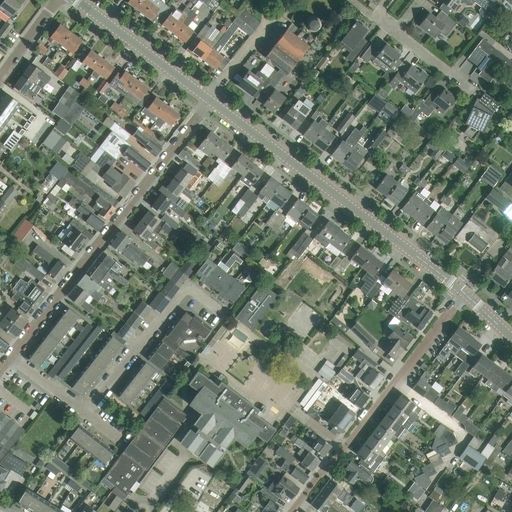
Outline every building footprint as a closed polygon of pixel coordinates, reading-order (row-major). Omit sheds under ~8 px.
[(0,10),(10,18),(20,4),(14,0),(4,0),(0,6),(0,10)] [(140,11),(148,0),(129,0),(128,3),(140,11)] [(160,17),(168,6),(160,0),(148,0),(140,11),(150,20),(155,13),(160,17)] [(222,2),(218,0),(199,0),(214,12),(222,2)] [(498,8),(486,0),(440,0),(453,10),(461,0),(467,5),(472,5),(475,2),(492,15),(498,8)] [(174,33),(191,10),(186,6),(182,12),(175,7),(173,10),(168,6),(160,17),(161,17),(162,15),(167,18),(162,25),(174,33)] [(260,22),(243,9),(237,17),(255,30),(261,22),(260,22)] [(197,14),(191,10),(174,33),(185,42),(191,34),(193,31),(188,27),(197,14)] [(447,35),(457,22),(444,13),(438,20),(429,13),(419,26),(435,38),(440,31),(444,35),(447,35)] [(305,25),(307,29),(310,31),(313,32),(317,31),(320,29),(321,26),(322,24),(321,20),(319,17),(316,15),(312,15),(308,16),(306,18),(305,22),(305,25)] [(223,58),(218,54),(238,27),(250,36),(255,30),(237,17),(237,16),(227,29),(212,49),(204,60),(215,69),(223,58)] [(352,27),(341,41),(352,49),(345,58),(351,62),(360,51),(354,47),(368,30),(356,21),(356,22),(354,24),(353,23),(351,26),(352,27)] [(0,36),(3,39),(12,27),(6,23),(0,30),(0,36)] [(62,45),(71,32),(60,24),(49,40),(53,43),(55,40),(62,45)] [(212,49),(227,29),(223,26),(219,32),(218,31),(211,41),(204,36),(210,29),(205,25),(191,43),(196,47),(193,52),(204,60),(212,49)] [(287,74),(309,46),(305,43),(313,32),(310,31),(307,29),(300,38),(287,29),(265,57),(280,69),(287,74)] [(70,56),(82,40),(71,32),(62,45),(68,49),(65,52),(70,56)] [(511,61),(483,39),(476,46),(460,68),(467,59),(477,66),(476,68),(470,76),(477,68),(481,71),(478,75),(489,83),(495,76),(487,70),(493,62),(511,76),(511,61)] [(390,68),(400,54),(398,53),(399,52),(394,47),(393,49),(386,43),(383,47),(380,45),(379,47),(373,42),(360,58),(367,63),(370,59),(373,61),(372,62),(378,66),(381,61),(390,68)] [(48,50),(40,43),(36,48),(44,55),(48,50)] [(94,70),(102,59),(91,50),(83,62),(94,70)] [(47,57),(41,65),(45,68),(51,60),(47,57)] [(323,57),(315,67),(321,71),(329,61),(323,57)] [(106,78),(114,67),(102,59),(94,70),(90,76),(96,80),(101,74),(106,78)] [(78,60),(72,68),(76,72),(82,63),(78,60)] [(353,74),(359,66),(354,62),(348,70),(353,74)] [(43,89),(51,78),(31,63),(22,75),(32,82),(33,82),(41,88),(43,89)] [(62,80),(68,71),(60,65),(57,70),(55,69),(52,73),(62,80)] [(421,84),(427,76),(421,71),(420,73),(411,66),(403,75),(398,71),(389,83),(395,88),(400,81),(415,93),(422,84),(421,84)] [(262,92),(271,80),(277,72),(274,69),(267,77),(260,71),(257,72),(254,76),(246,69),(241,76),(243,78),(238,85),(252,96),(253,95),(257,98),(262,92)] [(273,88),(281,77),(285,73),(280,69),(276,73),(268,84),(273,88)] [(125,95),(137,80),(125,72),(122,76),(117,73),(109,83),(115,87),(115,90),(125,97),(126,96),(125,95)] [(41,88),(33,82),(32,82),(22,75),(14,87),(39,105),(43,99),(37,94),(41,88)] [(82,86),(87,80),(83,77),(79,84),(82,86)] [(429,79),(424,85),(429,88),(434,83),(429,79)] [(91,83),(87,80),(82,86),(84,87),(87,89),(91,83)] [(104,80),(96,90),(102,94),(109,84),(104,80)] [(125,95),(126,96),(142,107),(151,95),(146,91),(148,88),(137,80),(125,95)] [(80,93),(70,86),(59,101),(69,108),(80,93)] [(280,105),(286,98),(275,89),(263,104),(274,113),(280,105)] [(427,117),(434,108),(437,105),(445,111),(449,105),(451,106),(457,98),(444,89),(439,96),(437,95),(432,91),(424,101),(422,99),(407,117),(413,122),(421,112),(427,117)] [(4,92),(0,97),(0,99),(15,111),(20,104),(8,95),(5,92),(4,92)] [(290,100),(295,104),(298,101),(301,95),(296,92),(290,100)] [(386,104),(374,95),(369,101),(381,110),(386,104)] [(491,116),(489,115),(492,110),(495,111),(500,104),(488,95),(483,101),(482,104),(477,101),(474,107),(473,107),(465,124),(469,126),(463,133),(473,140),(479,131),(483,133),(491,116)] [(159,117),(167,106),(156,97),(150,106),(147,105),(142,112),(155,122),(159,117)] [(0,99),(0,110),(10,118),(15,111),(0,99)] [(293,104),(282,119),(296,129),(310,110),(298,101),(295,104),(294,105),(293,104)] [(114,110),(118,105),(114,102),(110,107),(114,110)] [(386,104),(381,110),(390,117),(395,111),(386,104)] [(122,108),(118,105),(114,110),(118,113),(122,108)] [(171,125),(179,114),(167,106),(159,117),(155,122),(154,124),(160,128),(165,121),(171,125)] [(0,110),(0,120),(5,124),(10,118),(0,110)] [(314,143),(328,123),(322,119),(318,125),(313,122),(320,113),(316,110),(308,121),(312,123),(303,135),(314,143)] [(355,116),(350,113),(337,130),(342,134),(355,116)] [(62,118),(55,128),(62,133),(69,124),(62,118)] [(138,129),(146,135),(150,129),(146,127),(145,128),(141,125),(133,119),(130,123),(138,129)] [(130,135),(123,129),(114,122),(110,129),(126,141),(130,136),(130,135)] [(334,138),(329,133),(333,127),(328,123),(314,143),(324,151),(334,138)] [(416,125),(414,128),(429,140),(432,137),(416,125)] [(351,151),(357,142),(367,129),(363,127),(360,131),(355,128),(345,140),(349,143),(347,146),(341,141),(331,155),(342,163),(351,151)] [(154,142),(137,129),(134,132),(132,135),(145,145),(143,147),(147,151),(155,157),(162,148),(161,148),(154,142)] [(166,142),(150,129),(146,135),(162,147),(166,142)] [(380,129),(368,145),(374,150),(386,134),(380,129)] [(11,151),(22,136),(18,134),(14,130),(8,138),(3,145),(11,151)] [(54,130),(44,144),(52,150),(62,137),(54,130)] [(436,131),(432,137),(437,141),(441,135),(436,131)] [(212,152),(221,140),(210,132),(198,148),(208,156),(212,152)] [(500,137),(492,140),(494,146),(502,144),(500,137)] [(24,138),(20,144),(25,147),(29,142),(24,138)] [(432,139),(427,145),(439,154),(444,148),(432,139)] [(223,160),(232,148),(221,140),(212,152),(223,160)] [(352,171),(362,157),(368,150),(357,142),(351,151),(342,163),(352,171)] [(144,172),(151,163),(129,146),(123,155),(136,165),(144,172)] [(120,175),(110,167),(116,160),(104,151),(95,163),(99,167),(129,190),(135,183),(122,173),(120,175)] [(242,175),(251,163),(241,155),(232,167),(242,175)] [(88,164),(79,157),(71,166),(80,173),(88,164)] [(458,157),(452,165),(464,174),(470,166),(458,157)] [(201,166),(191,158),(187,163),(197,171),(201,166)] [(213,183),(226,165),(221,161),(210,174),(209,173),(206,177),(209,179),(213,183)] [(385,175),(393,164),(388,161),(381,171),(385,175)] [(188,182),(192,177),(197,171),(187,163),(183,169),(182,168),(174,178),(189,190),(193,186),(188,182)] [(253,183),(262,171),(251,163),(242,175),(239,180),(249,188),(252,183),(253,183)] [(51,172),(60,179),(66,171),(57,164),(51,172)] [(404,173),(408,168),(403,164),(399,169),(404,173)] [(230,169),(226,165),(213,183),(217,186),(230,169)] [(490,165),(485,171),(498,181),(503,175),(490,165)] [(129,190),(99,167),(96,172),(112,185),(111,187),(124,197),(129,190)] [(115,208),(108,202),(100,196),(68,171),(57,185),(56,185),(60,188),(61,189),(67,182),(71,185),(83,195),(85,192),(86,193),(96,201),(97,202),(92,208),(99,213),(107,220),(115,208)] [(511,171),(499,188),(511,198),(511,171)] [(50,174),(39,188),(47,194),(58,180),(50,174)] [(386,196),(396,184),(391,180),(391,179),(386,175),(376,188),(386,196)] [(267,203),(280,185),(270,177),(259,191),(260,192),(257,196),(253,193),(244,205),(249,209),(258,197),(267,203)] [(192,193),(189,190),(174,178),(166,188),(170,191),(166,197),(176,205),(181,199),(178,196),(181,192),(188,198),(191,200),(195,195),(192,193)] [(429,183),(422,179),(418,184),(425,188),(429,183)] [(397,204),(407,191),(401,186),(400,187),(396,184),(386,196),(397,204)] [(281,208),(285,201),(291,193),(280,185),(267,203),(265,205),(274,212),(265,224),(269,228),(280,213),(277,211),(279,207),(281,208)] [(10,186),(0,199),(7,204),(17,191),(10,186)] [(244,205),(253,193),(247,189),(240,199),(245,203),(243,205),(244,205)] [(493,189),(485,198),(503,212),(510,203),(493,189)] [(412,216),(425,198),(416,191),(413,195),(412,194),(402,208),(412,216)] [(54,196),(50,193),(46,198),(47,198),(50,201),(54,204),(58,199),(54,196)] [(186,212),(176,205),(166,197),(161,193),(152,206),(162,214),(167,207),(181,217),(186,212)] [(452,200),(444,195),(440,200),(448,206),(452,200)] [(104,222),(80,204),(72,198),(69,201),(78,208),(77,209),(88,218),(85,221),(98,231),(104,222)] [(423,224),(433,210),(429,207),(432,203),(425,198),(412,216),(423,224)] [(291,207),(286,213),(287,213),(292,217),(287,222),(293,227),(297,221),(308,207),(297,199),(291,207)] [(308,207),(297,221),(308,229),(312,223),(318,215),(308,207)] [(161,228),(157,224),(160,220),(148,211),(141,221),(157,234),(158,234),(162,229),(168,233),(171,229),(165,223),(161,228)] [(280,213),(269,228),(275,232),(283,221),(284,220),(286,217),(285,217),(280,213)] [(436,235),(446,222),(441,219),(442,218),(436,213),(426,227),(436,235)] [(165,214),(161,219),(175,229),(179,225),(165,214)] [(457,230),(463,223),(461,222),(453,216),(452,215),(446,222),(436,235),(447,244),(457,230)] [(76,252),(87,238),(82,234),(86,229),(73,219),(69,224),(73,228),(69,233),(65,229),(63,229),(58,236),(58,238),(76,252)] [(492,238),(483,230),(469,219),(454,238),(461,244),(467,236),(470,239),(467,242),(481,252),(492,238)] [(47,238),(33,226),(27,221),(16,235),(22,240),(32,228),(43,242),(47,238)] [(152,240),(157,234),(141,221),(133,230),(144,239),(143,241),(154,250),(158,245),(152,240)] [(330,242),(340,230),(328,221),(319,234),(318,233),(314,238),(320,242),(324,237),(330,242)] [(131,242),(132,239),(120,230),(114,237),(146,262),(150,256),(131,242)] [(336,256),(350,238),(340,230),(330,242),(326,247),(327,248),(336,256)] [(290,259),(308,236),(303,232),(285,255),(290,259)] [(312,239),(308,236),(290,259),(293,255),(297,259),(312,239)] [(146,262),(114,237),(109,244),(117,250),(121,254),(133,263),(134,261),(142,267),(142,266),(146,262)] [(202,243),(197,248),(205,255),(210,249),(202,243)] [(235,244),(232,249),(245,259),(249,253),(236,243),(235,244)] [(68,269),(60,263),(58,261),(37,245),(33,250),(49,262),(47,264),(52,268),(48,274),(50,275),(58,281),(68,269)] [(362,267),(371,255),(360,247),(351,259),(355,262),(362,267)] [(4,249),(0,253),(0,255),(5,259),(10,253),(4,249)] [(103,251),(94,262),(102,269),(109,275),(118,282),(118,281),(124,286),(128,281),(117,272),(122,266),(103,251)] [(511,274),(511,264),(511,262),(511,254),(507,251),(502,257),(503,257),(489,276),(503,287),(511,276),(511,274)] [(374,273),(382,263),(371,255),(362,267),(367,271),(361,279),(365,282),(365,283),(361,288),(361,290),(367,294),(372,286),(380,276),(379,277),(374,273)] [(30,264),(19,256),(13,264),(24,272),(25,270),(30,265),(30,264)] [(334,270),(341,260),(337,256),(329,266),(334,270)] [(349,261),(344,257),(341,260),(334,270),(339,274),(349,261)] [(203,283),(217,265),(208,258),(194,274),(200,279),(199,280),(203,283)] [(262,266),(266,261),(262,258),(258,263),(262,266)] [(188,259),(180,270),(188,276),(196,265),(188,259)] [(329,287),(336,276),(308,259),(301,270),(329,287)] [(104,281),(109,275),(102,269),(94,262),(85,274),(93,280),(98,284),(108,292),(112,288),(104,281)] [(179,287),(188,276),(180,270),(171,263),(162,274),(170,280),(179,287)] [(45,276),(30,265),(25,270),(40,282),(45,276)] [(213,289),(226,272),(217,265),(203,283),(207,286),(208,285),(213,289)] [(392,290),(402,277),(392,270),(383,283),(392,290)] [(222,297),(235,280),(226,272),(213,289),(218,293),(217,294),(222,297)] [(94,289),(98,284),(93,280),(85,274),(77,284),(85,291),(84,291),(89,295),(98,302),(102,296),(94,289)] [(409,297),(405,293),(412,284),(402,277),(392,290),(400,295),(387,312),(388,312),(395,317),(403,306),(409,297)] [(37,308),(48,293),(30,280),(20,294),(16,291),(16,292),(37,308)] [(170,280),(161,292),(170,299),(179,287),(170,280)] [(232,304),(245,287),(235,280),(222,297),(226,300),(232,304)] [(421,281),(416,289),(417,290),(419,287),(422,289),(425,284),(421,281)] [(373,287),(372,286),(367,294),(365,296),(371,300),(381,285),(377,282),(373,287)] [(252,331),(279,297),(262,283),(235,318),(252,331)] [(84,301),(89,295),(84,291),(85,291),(77,284),(68,296),(75,302),(88,312),(92,308),(84,301)] [(37,308),(16,292),(11,298),(20,305),(18,308),(30,317),(37,308)] [(159,314),(170,300),(170,299),(161,292),(160,292),(149,306),(152,308),(159,314)] [(143,319),(152,308),(149,306),(142,301),(134,312),(143,319)] [(420,330),(432,313),(424,308),(424,307),(416,301),(409,310),(403,306),(395,317),(401,322),(402,320),(409,325),(411,322),(420,330)] [(76,322),(80,317),(67,307),(60,315),(73,326),(81,331),(84,328),(76,322)] [(27,320),(19,314),(12,308),(5,317),(20,329),(27,320)] [(135,330),(143,319),(134,312),(126,323),(135,330)] [(200,343),(211,329),(194,315),(193,317),(186,312),(180,319),(178,317),(165,334),(166,335),(161,341),(160,340),(175,352),(189,363),(192,358),(178,347),(184,339),(194,338),(200,343)] [(20,329),(5,317),(0,313),(0,326),(14,337),(20,329)] [(73,326),(60,315),(54,324),(67,334),(73,326)] [(335,317),(330,322),(335,326),(340,321),(335,317)] [(86,335),(92,327),(88,323),(81,332),(86,335)] [(126,341),(135,330),(126,323),(117,334),(126,341)] [(369,347),(375,341),(356,323),(350,329),(369,347)] [(67,334),(54,324),(47,332),(60,343),(67,334)] [(96,337),(103,329),(98,326),(92,334),(96,337)] [(402,347),(411,336),(397,326),(388,337),(391,339),(383,349),(384,350),(392,356),(400,346),(402,347)] [(444,358),(449,351),(454,355),(469,335),(458,327),(444,346),(438,354),(444,358)] [(60,343),(47,332),(40,341),(53,351),(60,343)] [(79,344),(86,335),(81,332),(75,340),(79,344)] [(336,332),(330,341),(339,348),(333,358),(339,362),(348,349),(352,352),(356,346),(336,332)] [(89,346),(96,337),(92,334),(85,342),(89,346)] [(124,345),(111,335),(104,344),(117,354),(124,345)] [(467,362),(480,344),(469,335),(454,355),(463,361),(454,373),(460,377),(469,364),(467,362)] [(9,344),(1,337),(0,336),(0,350),(1,351),(2,352),(9,344)] [(72,352),(79,344),(75,340),(68,349),(72,352)] [(175,352),(160,340),(153,349),(168,360),(175,352)] [(53,351),(40,341),(34,349),(47,360),(53,351)] [(83,354),(89,346),(85,342),(78,351),(83,354)] [(117,354),(104,344),(97,352),(110,362),(117,354)] [(205,357),(211,348),(207,345),(201,354),(205,357)] [(47,360),(34,349),(27,358),(40,368),(47,360)] [(66,361),(72,352),(68,349),(61,357),(66,361)] [(168,360),(153,349),(146,359),(160,370),(168,360)] [(76,362),(83,354),(78,351),(72,359),(76,362)] [(110,362),(97,352),(90,361),(103,371),(110,362)] [(483,375),(492,363),(481,355),(468,372),(474,377),(478,371),(483,375)] [(373,389),(383,376),(373,369),(377,364),(367,356),(363,361),(365,363),(356,376),(373,389)] [(59,369),(66,361),(61,357),(55,366),(59,369)] [(69,371),(76,362),(72,359),(65,367),(69,371)] [(103,371),(90,361),(84,369),(97,379),(103,371)] [(157,371),(144,361),(137,370),(150,380),(157,371)] [(490,388),(503,371),(492,363),(483,375),(488,379),(484,384),(490,388)] [(329,381),(336,373),(324,364),(317,373),(329,381)] [(52,378),(59,369),(55,366),(48,375),(52,378)] [(62,380),(69,371),(65,367),(58,376),(62,380)] [(347,381),(351,378),(342,368),(338,371),(347,381)] [(97,379),(84,369),(77,378),(90,388),(97,379)] [(150,380),(137,370),(131,378),(143,388),(150,380)] [(276,429),(262,418),(256,414),(259,409),(221,381),(218,386),(198,371),(188,384),(199,391),(190,404),(202,413),(194,424),(199,427),(194,433),(190,429),(180,442),(193,452),(194,451),(200,455),(199,456),(212,466),(222,453),(217,450),(221,444),(226,447),(234,437),(246,446),(255,434),(266,442),(276,429)] [(505,391),(511,382),(511,377),(503,371),(490,388),(495,392),(499,387),(505,391)] [(90,388),(77,378),(70,386),(83,396),(90,388)] [(143,388),(131,378),(124,387),(137,397),(143,388)] [(417,382),(412,388),(423,397),(428,390),(430,387),(431,387),(420,378),(417,382)] [(172,382),(167,379),(160,388),(165,391),(172,382)] [(306,395),(312,400),(325,385),(319,380),(306,395)] [(368,396),(360,390),(350,382),(346,387),(352,392),(347,398),(359,408),(368,396)] [(511,405),(511,382),(505,391),(505,392),(502,395),(508,399),(506,401),(511,405)] [(137,397),(124,387),(117,396),(130,406),(137,397)] [(430,387),(428,390),(423,397),(431,402),(439,393),(430,387)] [(158,400),(165,391),(160,388),(154,396),(158,400)] [(417,415),(421,409),(401,394),(394,404),(413,419),(416,421),(419,417),(417,415)] [(458,394),(454,400),(461,404),(465,398),(458,394)] [(151,408),(158,400),(154,396),(147,405),(151,408)] [(330,407),(335,399),(330,396),(326,404),(330,407)] [(123,500),(187,415),(164,397),(104,477),(109,481),(115,486),(112,490),(111,492),(123,500)] [(437,407),(443,400),(438,397),(433,404),(437,407)] [(447,402),(443,400),(437,407),(450,415),(456,406),(448,400),(447,402)] [(340,432),(355,413),(342,404),(328,422),(340,432)] [(400,424),(404,419),(410,423),(413,419),(394,404),(386,414),(400,424)] [(145,417),(151,408),(147,405),(140,414),(145,417)] [(468,417),(462,413),(465,409),(460,405),(452,416),(459,421),(463,424),(468,417)] [(0,461),(25,431),(14,423),(15,421),(11,418),(9,419),(0,412),(0,461)] [(404,428),(400,424),(386,414),(379,424),(397,438),(404,428)] [(289,430),(296,420),(291,416),(283,426),(289,430)] [(474,437),(479,429),(472,423),(474,421),(468,417),(463,424),(464,425),(465,431),(474,437)] [(397,438),(379,424),(371,434),(385,444),(390,438),(396,442),(398,439),(397,438)] [(78,445),(88,432),(79,425),(69,438),(78,445)] [(457,443),(453,433),(452,433),(445,427),(437,437),(448,448),(457,443)] [(331,445),(320,437),(313,432),(309,429),(305,434),(316,442),(311,448),(312,448),(323,456),(331,445)] [(86,452),(97,439),(88,432),(78,445),(86,452)] [(312,448),(311,448),(294,434),(290,440),(301,448),(297,453),(304,459),(301,463),(312,471),(320,461),(309,453),(312,448)] [(381,450),(385,444),(371,434),(364,444),(378,454),(383,459),(387,454),(381,450)] [(498,440),(493,436),(488,443),(493,447),(498,440)] [(95,458),(105,445),(97,439),(86,452),(95,458)] [(383,459),(378,454),(364,444),(356,454),(362,458),(358,462),(372,473),(383,459)] [(448,448),(444,444),(436,447),(438,452),(440,458),(450,453),(448,448)] [(104,465),(114,452),(105,445),(95,458),(104,465)] [(486,458),(467,445),(459,457),(477,470),(486,458)] [(308,476),(291,463),(295,458),(280,447),(276,452),(286,459),(280,468),(302,484),(308,476)] [(500,452),(494,448),(479,469),(484,473),(500,452)] [(443,463),(440,458),(438,452),(428,458),(431,463),(433,467),(443,463)] [(4,481),(10,469),(21,475),(27,464),(8,453),(0,462),(0,488),(1,489),(5,482),(4,481)] [(61,468),(64,463),(55,456),(52,461),(61,468)] [(258,456),(247,472),(256,478),(266,461),(258,456)] [(371,475),(359,466),(359,465),(358,464),(358,465),(352,460),(345,468),(349,471),(345,477),(353,484),(358,478),(364,483),(366,484),(367,484),(369,484),(370,483),(371,482),(372,481),(373,480),(373,478),(372,477),(372,476),(371,475)] [(54,466),(49,462),(45,467),(51,471),(54,466)] [(72,470),(64,463),(61,468),(69,474),(72,470)] [(436,473),(433,467),(431,463),(421,468),(423,473),(428,477),(436,473)] [(59,471),(54,466),(51,471),(56,475),(59,471)] [(415,468),(411,473),(416,477),(420,472),(415,468)] [(81,477),(72,470),(69,474),(78,481),(81,477)] [(431,482),(428,477),(423,473),(416,477),(413,478),(416,483),(426,489),(431,482)] [(253,478),(247,474),(236,489),(242,493),(253,478)] [(291,499),(299,488),(291,482),(283,476),(278,482),(274,479),(267,489),(271,492),(282,500),(285,495),(291,499)] [(90,483),(81,477),(78,481),(86,488),(90,483)] [(394,482),(386,477),(382,482),(390,487),(394,482)] [(72,488),(76,483),(70,479),(67,484),(72,488)] [(352,497),(342,489),(343,488),(330,479),(323,487),(336,497),(346,505),(352,497)] [(115,486),(109,481),(106,485),(112,490),(115,486)] [(90,483),(86,488),(92,492),(96,486),(91,482),(90,483)] [(78,492),(81,487),(76,483),(72,488),(78,492)] [(415,485),(411,490),(416,493),(412,498),(417,502),(425,492),(415,485)] [(349,511),(334,500),(336,497),(323,487),(317,496),(338,511),(349,511)] [(63,511),(26,488),(22,494),(17,503),(31,511),(63,511)] [(433,489),(430,494),(437,499),(440,494),(433,489)] [(498,489),(496,493),(503,497),(505,493),(498,489)] [(264,494),(275,502),(278,498),(267,490),(264,494)] [(233,492),(228,499),(235,505),(240,498),(235,494),(233,492)] [(503,497),(496,493),(493,497),(500,501),(503,497)] [(338,511),(317,496),(310,504),(320,511),(324,511),(326,510),(328,511),(338,511)] [(425,511),(440,511),(443,507),(432,500),(424,511),(425,511)] [(281,511),(283,510),(275,504),(274,503),(274,504),(270,501),(265,508),(269,510),(267,511),(281,511)]
